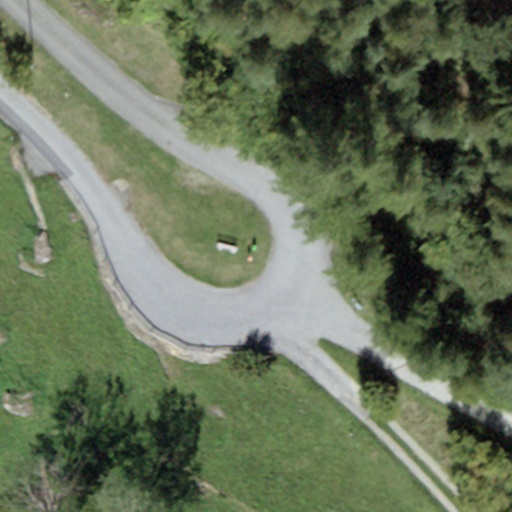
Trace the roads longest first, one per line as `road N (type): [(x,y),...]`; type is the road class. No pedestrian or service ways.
road 1 (unclassified): [(22,0),(205,156),(304,217),(320,267),(281,316),(210,315),(146,276),(87,179),(0,92)]
road 2 (track): [(511,421),(300,292)]
